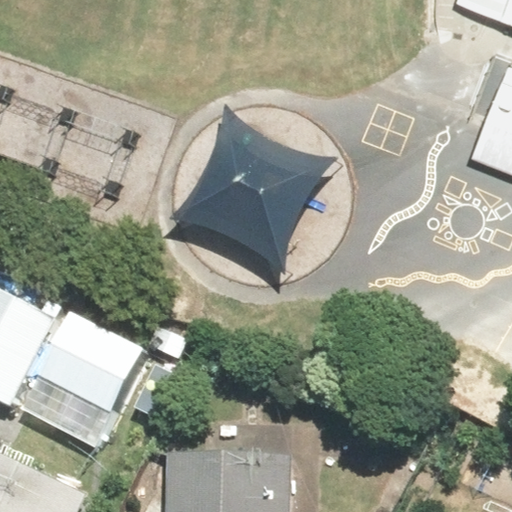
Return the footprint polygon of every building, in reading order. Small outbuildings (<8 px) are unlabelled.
[(511,0),(461,0),(511,18),(511,0)] [(511,100),(493,152),(511,159),(511,100)] [(0,302),(0,420),(11,426),(61,335),(0,302)] [(0,454),(0,511),(97,511),(100,506),(0,454)] [(287,511),(288,463),(168,463),(167,511),(287,511)]
